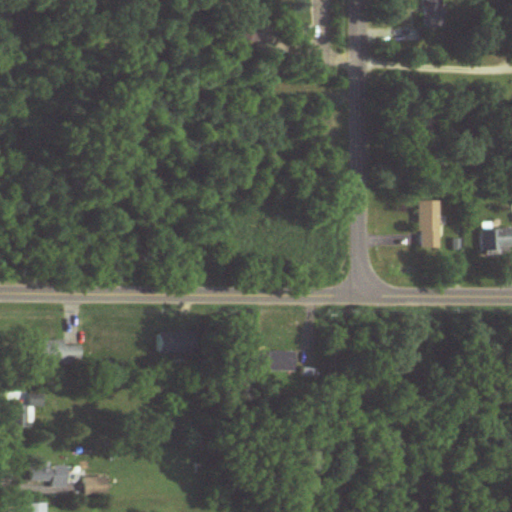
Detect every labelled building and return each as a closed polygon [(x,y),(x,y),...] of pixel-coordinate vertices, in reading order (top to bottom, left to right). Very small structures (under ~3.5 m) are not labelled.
[(419,0),(420,31),(441,31),(440,0),(419,0)] [(257,8),(236,7),(235,44),(256,44),(257,8)] [(437,203),(415,203),(415,250),(437,250),(437,203)] [(511,249),(511,231),(488,231),(488,226),(479,226),(479,257),(499,257),(499,249),(511,249)] [(155,356),(199,356),(199,334),(155,334),(155,356)] [(32,365),(78,365),(78,347),(61,347),(61,342),(32,342),(32,365)] [(290,353),(248,353),(248,373),(290,373),(290,353)] [(30,408),(40,407),(40,395),(26,396),(26,407),(8,407),(8,430),(31,429),(30,408)] [(28,482),(48,482),(48,465),(28,465),(28,482)] [(86,497),(101,495),(100,482),(85,483),(86,497)]
